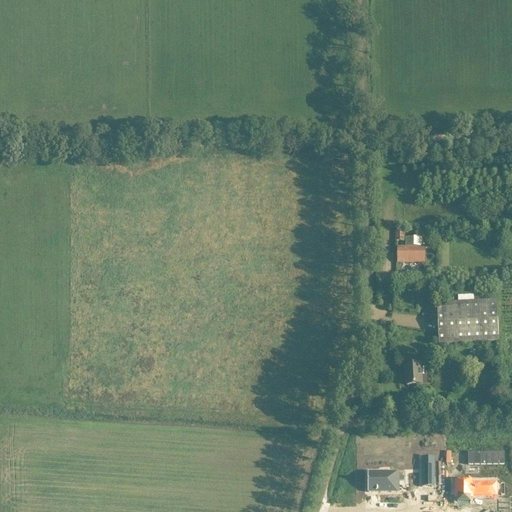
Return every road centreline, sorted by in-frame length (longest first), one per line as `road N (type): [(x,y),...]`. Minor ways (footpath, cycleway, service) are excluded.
road 1 (track): [(0,145),(511,132)]
road 2 (unclassified): [(344,427),(372,336),(361,0)]
road 3 (unclassified): [(344,427),(511,424)]
